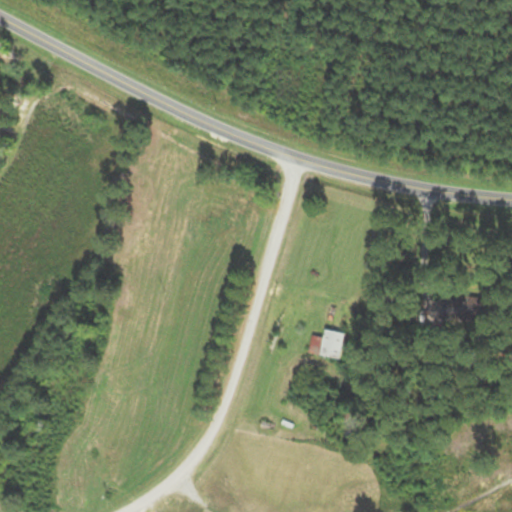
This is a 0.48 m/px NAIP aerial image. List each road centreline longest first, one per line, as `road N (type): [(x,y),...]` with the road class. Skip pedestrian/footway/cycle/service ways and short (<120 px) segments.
road 1 (tertiary): [(511,200),(451,196),(292,163),(0,20)]
road 2 (residential): [(292,163),(247,344),(213,439),(160,497),(131,511)]
